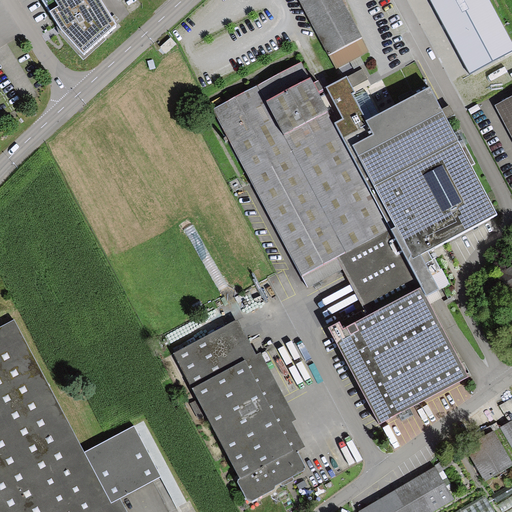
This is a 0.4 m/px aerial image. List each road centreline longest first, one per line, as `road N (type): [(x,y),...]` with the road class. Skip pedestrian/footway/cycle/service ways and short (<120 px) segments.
road 1 (unknown): [(267,224),(303,317),(381,471)]
road 2 (tertiary): [(0,168),(183,0)]
road 3 (residential): [(511,376),(326,511)]
road 4 (unknown): [(510,377),(466,292),(475,258),(511,224)]
